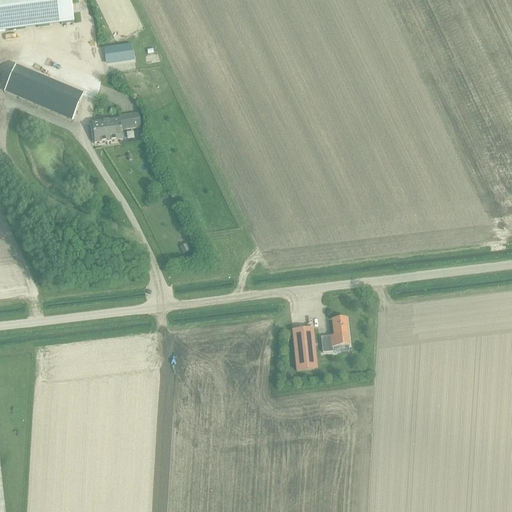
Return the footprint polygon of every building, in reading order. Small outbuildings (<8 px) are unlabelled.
[(0,0),(0,32),(72,24),(69,0),(0,0)] [(132,44),(104,47),(106,64),(134,61),(132,44)] [(72,122),(83,96),(15,67),(4,93),(72,122)] [(122,120),(91,124),(94,145),(122,141),(121,131),(140,128),(139,114),(122,117),(122,120)] [(186,245),(180,248),(183,256),(189,253),(186,245)] [(334,336),(321,338),(322,354),(333,353),(332,347),(342,346),(348,345),(347,336),(348,336),(346,320),(332,321),(334,336)] [(312,329),(292,332),(296,372),(317,370),(312,329)]
